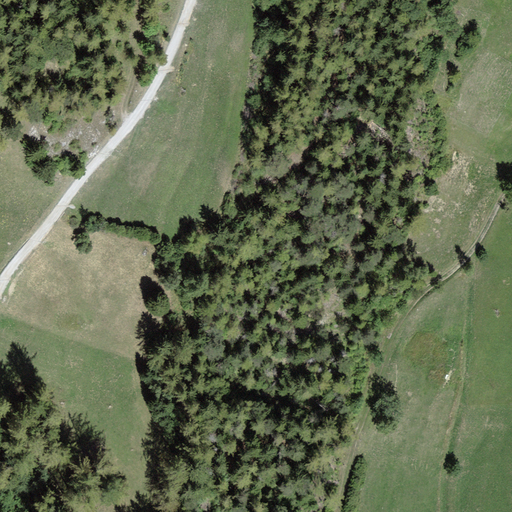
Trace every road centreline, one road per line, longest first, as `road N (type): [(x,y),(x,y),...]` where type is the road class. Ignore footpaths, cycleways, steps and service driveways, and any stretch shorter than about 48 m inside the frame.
road 1 (track): [(511,186),(470,252),(396,325),(339,511)]
road 2 (track): [(470,252),(467,362),(444,511)]
road 3 (track): [(123,128),(0,286)]
road 4 (track): [(189,0),(151,94),(123,128)]
road 5 (track): [(123,128),(135,0)]
